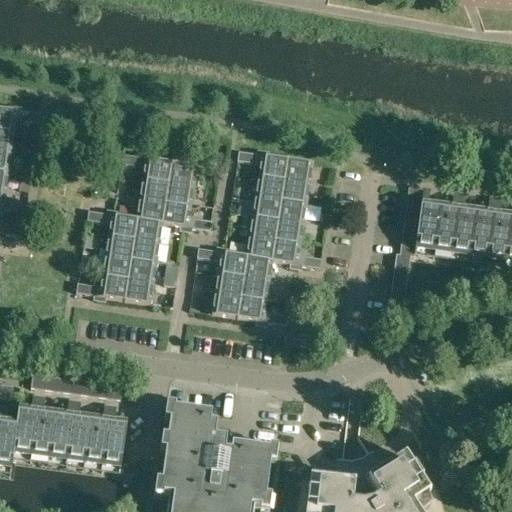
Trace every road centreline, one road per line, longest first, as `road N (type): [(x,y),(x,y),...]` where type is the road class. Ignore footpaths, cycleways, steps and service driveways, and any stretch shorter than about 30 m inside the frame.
road 1 (residential): [(166,370),(187,250),(215,239),(232,154)]
road 2 (residential): [(347,374),(373,172)]
road 3 (residential): [(347,374),(281,386),(166,370)]
road 4 (residential): [(511,308),(347,374)]
road 5 (residential): [(166,370),(0,348)]
